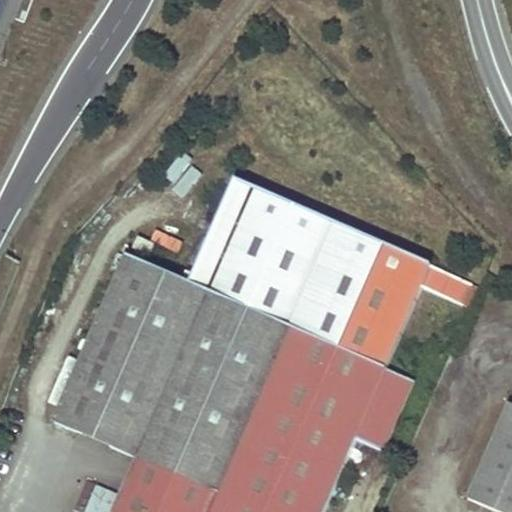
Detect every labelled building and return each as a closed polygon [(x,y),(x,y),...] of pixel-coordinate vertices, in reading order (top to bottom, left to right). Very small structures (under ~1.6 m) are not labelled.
[(165,172),(159,183),(186,196),(192,185),(165,172)] [(235,184),(190,286),(389,372),(433,270),(235,184)] [(127,259),(54,426),(135,462),(113,511),(326,511),(356,444),(384,455),(415,383),(389,372),(190,286),(127,259)] [(496,511),(511,511),(511,406),(510,406),(468,499),(496,511)] [(373,511),(386,473),(373,469),(359,511),(373,511)]
